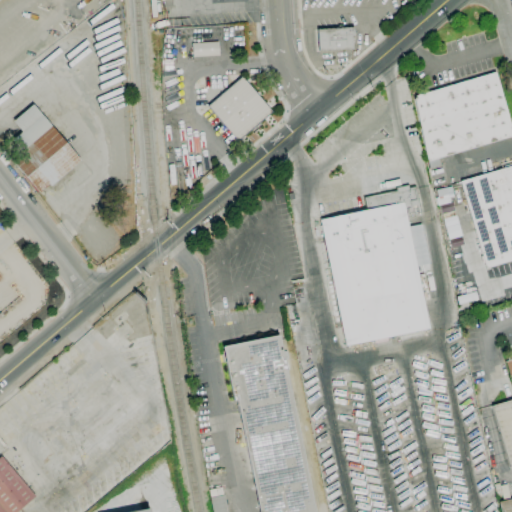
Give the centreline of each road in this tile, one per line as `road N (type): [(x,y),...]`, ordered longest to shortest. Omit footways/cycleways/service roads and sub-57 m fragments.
road 1 (secondary): [(0,382),(447,0)]
road 2 (residential): [(96,300),(0,175)]
